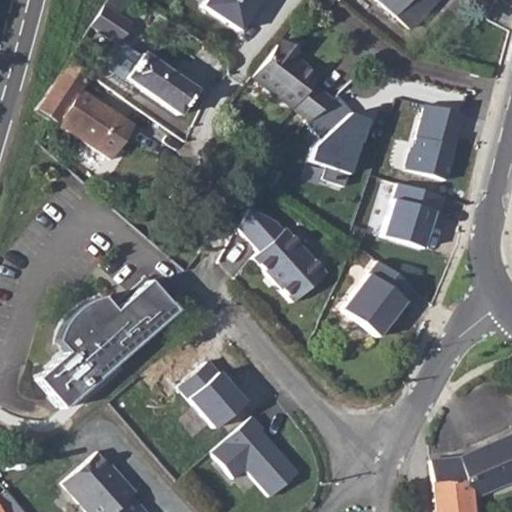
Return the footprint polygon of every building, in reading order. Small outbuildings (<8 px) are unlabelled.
[(209,0),(204,9),(241,34),(263,0),(209,0)] [(373,0),(407,29),(433,0),(373,0)] [(102,5),(88,26),(115,44),(130,25),(102,5)] [(271,47),(247,77),(303,121),(325,100),(306,85),(312,77),(288,59),(292,53),(278,42),(273,48),(271,47)] [(139,54),(121,80),(174,117),(192,91),(139,54)] [(66,60),(32,110),(39,115),(45,119),(64,133),(102,159),(127,124),(75,86),(84,73),(66,60)] [(319,138),(311,146),(305,164),(324,170),(319,184),(342,191),(364,122),(354,118),(331,95),(325,100),(303,121),(319,138)] [(445,184),(465,117),(425,105),(413,146),(409,148),(402,171),(445,184)] [(421,253),(438,199),(398,186),(381,240),(421,253)] [(264,227),(238,216),(228,236),(251,258),(245,264),(290,304),(319,271),(275,232),(272,234),(264,227)] [(408,290),(374,263),(336,311),(372,340),(400,304),(398,303),(408,290)] [(63,352),(33,378),(60,408),(112,361),(171,307),(144,278),(110,308),(98,295),(89,297),(82,301),(75,305),(74,306),(71,309),(69,312),(63,318),(60,322),(58,325),(55,332),(53,341),(63,352)] [(184,353),(162,373),(214,432),(237,412),(242,407),(202,363),(197,368),(184,353)] [(246,415),(206,452),(230,478),(241,468),(266,495),(293,469),(268,442),(265,445),(252,433),(258,427),(246,415)] [(511,433),(457,456),(429,460),(430,481),(468,477),(471,511),(483,511),(482,492),(511,479),(511,433)] [(92,455),(58,485),(81,511),(138,511),(127,498),(131,495),(108,470),(106,472),(103,468),(92,455)] [(471,511),(468,477),(430,481),(432,511),(471,511)] [(18,511),(5,493),(0,496),(0,511),(18,511)]
